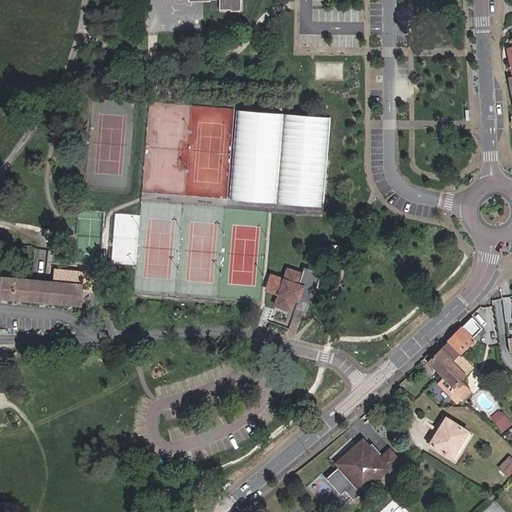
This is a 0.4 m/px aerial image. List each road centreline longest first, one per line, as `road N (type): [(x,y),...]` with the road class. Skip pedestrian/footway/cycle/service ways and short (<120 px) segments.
road 1 (tertiary): [(492,237),(474,290),(218,511)]
road 2 (tertiary): [(481,0),(492,183)]
